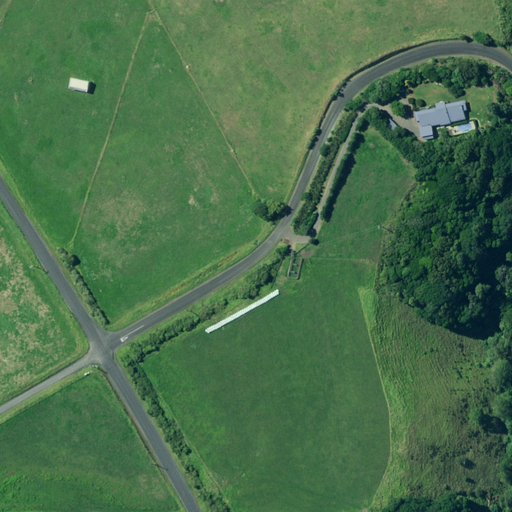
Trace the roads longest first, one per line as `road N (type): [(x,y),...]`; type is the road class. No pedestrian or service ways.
road 1 (unclassified): [(102,350),(266,247),(335,105),(367,74),(457,42),(495,49),(511,64)]
road 2 (unclassified): [(102,350),(0,181)]
road 3 (unclassified): [(194,511),(102,350)]
